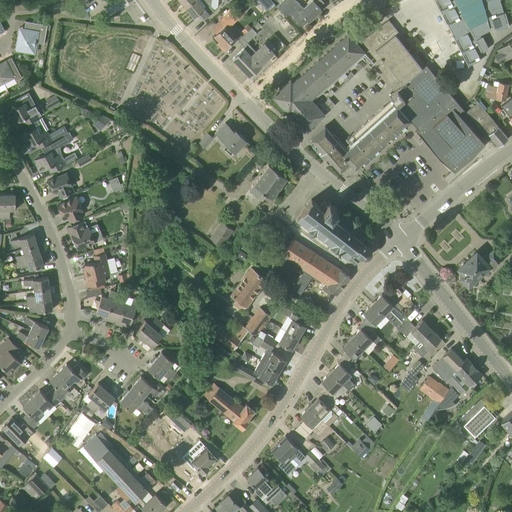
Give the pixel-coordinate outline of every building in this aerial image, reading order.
[(193,0),(185,7),(194,17),(198,13),(203,20),(214,11),(211,6),(211,0),(193,0)] [(270,0),(257,0),(266,9),(273,3),(270,0)] [(304,8),(295,0),(283,0),(276,6),(286,16),(288,14),(287,13),(289,12),(302,26),(308,20),(308,21),(321,9),(312,0),(304,8)] [(434,0),(447,24),(447,23),(454,36),(453,36),(468,66),(469,66),(480,60),(481,60),(477,52),(481,50),(482,52),(485,51),(487,49),(487,47),(487,45),(482,36),(480,37),(479,35),(487,31),(488,30),(489,28),(489,26),(493,25),(495,30),(496,30),(508,26),(509,26),(505,12),(504,12),(499,0),(434,0)] [(381,18),(386,13),(383,9),(377,14),(381,18)] [(256,51),(247,42),(251,38),(257,33),(243,18),(236,25),(244,34),(238,40),(243,46),(244,45),(245,47),(244,48),(243,48),(232,58),(249,76),(260,65),(251,56),(253,54),(256,51)] [(223,49),(235,38),(226,28),(228,26),(221,19),(213,28),(217,32),(212,37),(219,44),(218,45),(221,48),(222,47),(223,49)] [(412,96),(400,108),(409,118),(418,129),(416,130),(418,132),(423,137),(424,136),(454,169),(484,142),(458,113),(463,109),(426,64),(422,68),(396,36),(399,33),(388,19),(361,41),(380,64),(378,66),(390,82),(397,77),(402,83),(404,85),(403,86),(412,96)] [(50,29),(51,25),(25,20),(23,33),(18,32),(15,50),(31,52),(33,42),(44,44),(46,28),(50,29)] [(362,53),(364,52),(364,51),(348,33),(287,87),(285,85),(272,96),(288,114),(291,112),(291,113),(294,110),(299,116),(297,118),(299,121),(298,121),(299,122),(299,121),(306,130),(324,114),(311,98),(362,53)] [(499,63),(502,61),(511,54),(511,39),(499,48),(501,51),(494,55),(499,63)] [(260,65),(273,52),(270,49),(273,46),(268,40),(256,51),(253,54),(251,56),(260,65)] [(15,81),(22,77),(11,57),(0,62),(0,75),(4,83),(14,77),(15,81)] [(483,65),(476,79),(480,81),(487,67),(483,65)] [(506,93),(508,84),(499,82),(498,87),(497,91),(506,93)] [(505,100),(506,93),(497,91),(498,87),(493,86),(488,85),(485,97),(496,99),(505,100)] [(397,129),(400,126),(407,120),(409,118),(400,108),(412,96),(403,86),(390,98),(391,99),(390,101),(389,102),(379,110),(397,129)] [(13,100),(17,107),(8,112),(11,117),(10,118),(13,123),(24,117),(27,123),(38,116),(33,106),(34,105),(27,92),(13,100)] [(48,110),(60,103),(55,94),(46,99),(48,103),(45,104),(48,110)] [(466,112),(492,143),(494,141),(498,146),(508,138),(482,106),(488,101),(484,97),(478,102),(466,112)] [(85,108),(81,115),(89,118),(92,111),(85,108)] [(384,140),(397,129),(379,110),(367,121),(384,140)] [(102,127),(109,118),(100,114),(94,121),(102,127)] [(45,130),(39,118),(28,124),(31,130),(21,136),(24,141),(23,142),(26,147),(37,141),(40,146),(52,140),(46,129),(45,130)] [(372,151),(384,140),(367,121),(355,132),(372,151)] [(234,132),(225,123),(215,132),(234,152),(246,141),(235,130),(234,132)] [(64,125),(56,129),(60,136),(63,134),(68,131),(64,125)] [(315,150),(317,152),(334,137),(324,126),(311,138),(318,147),(315,150)] [(54,170),(65,164),(77,157),(74,151),(62,158),(56,148),(73,139),(69,131),(68,131),(63,134),(65,136),(42,148),(45,154),(34,159),(38,165),(37,166),(40,171),(51,165),(54,170)] [(360,162),(372,151),(355,132),(346,140),(349,143),(345,147),(360,162)] [(205,147),(213,137),(208,133),(200,142),(205,147)] [(334,137),(317,152),(324,160),(327,157),(330,160),(344,148),(334,137)] [(348,176),(350,176),(351,175),(362,165),(360,162),(345,147),(344,148),(330,160),(340,171),(342,174),(344,175),(346,176),(348,176)] [(88,153),(76,160),(80,167),(92,160),(88,153)] [(272,197),(286,176),(269,163),(249,190),(262,200),(267,194),(272,197)] [(69,179),(66,173),(48,180),(53,192),(57,190),(60,197),(74,192),(71,185),(75,183),(73,178),(69,179)] [(117,177),(109,180),(114,192),(122,189),(121,187),(120,184),(117,177)] [(4,218),(10,218),(10,209),(15,209),(15,194),(4,194),(4,218)] [(79,203),(76,197),(58,204),(63,217),(68,216),(70,222),(83,217),(80,211),(84,209),(81,203),(79,203)] [(127,199),(117,203),(118,206),(122,209),(130,206),(127,199)] [(302,212),(297,219),(309,228),(308,229),(309,229),(308,230),(308,231),(308,232),(308,233),(308,234),(309,234),(309,235),(310,235),(311,236),(312,236),(313,236),(314,236),(314,235),(315,235),(316,234),(330,245),(327,249),(335,256),(335,255),(345,263),(348,258),(355,263),(356,261),(357,262),(360,259),(359,258),(361,256),(362,256),(363,257),(364,257),(365,257),(366,257),(367,257),(368,256),(369,256),(370,255),(370,254),(371,253),(371,252),(372,251),(371,250),(371,249),(371,248),(370,247),(370,246),(369,245),(371,243),(372,243),(374,240),(373,240),(375,237),(367,231),(359,225),(360,224),(351,218),(329,201),(327,203),(324,200),(319,206),(311,199),(301,212),(302,212)] [(83,221),(67,227),(70,235),(72,235),(78,249),(102,239),(98,231),(91,234),(88,227),(86,228),(83,221)] [(221,221),(210,238),(222,246),(233,230),(221,221)] [(37,243),(33,233),(10,240),(12,246),(21,243),(22,248),(37,243)] [(322,288),(329,294),(332,290),(336,294),(349,277),(342,270),(293,238),(291,242),(282,254),(303,267),(302,268),(325,283),(322,288)] [(17,261),(40,254),(37,243),(22,248),(24,253),(16,256),(17,261)] [(238,249),(234,256),(242,261),(246,253),(238,249)] [(491,269),(502,260),(493,250),(487,256),(488,257),(484,260),(476,251),(457,268),(463,274),(460,277),(461,277),(461,280),(464,284),(467,285),(468,285),(489,266),(491,269)] [(88,286),(105,282),(103,275),(109,274),(104,252),(94,255),(95,261),(85,264),(85,266),(83,267),(88,286)] [(44,264),(40,254),(17,261),(19,266),(27,264),(29,269),(44,264)] [(256,292),(266,279),(251,268),(241,281),(256,292)] [(119,274),(120,282),(128,281),(126,272),(119,274)] [(49,287),(48,276),(24,280),(25,286),(33,284),(34,290),(49,287)] [(27,302),(51,298),(49,287),(34,290),(35,295),(26,296),(27,302)] [(106,319),(116,291),(110,290),(107,298),(101,296),(95,315),(106,319)] [(118,323),(124,304),(118,302),(121,293),(116,291),(106,319),(118,323)] [(401,321),(389,309),(393,305),(382,294),(372,303),(384,315),(401,331),(410,321),(405,317),(401,321)] [(130,327),(139,299),(133,297),(130,306),(124,304),(118,323),(130,327)] [(52,309),(51,298),(27,302),(28,307),(36,306),(37,311),(52,309)] [(293,311),(283,305),(280,303),(276,310),(279,311),(289,317),(293,311)] [(373,331),(377,326),(375,323),(384,315),(372,303),(363,312),(368,317),(363,321),(373,331)] [(256,335),(270,315),(259,307),(245,327),(241,324),(234,333),(218,320),(209,332),(232,350),(248,330),(256,335)] [(43,337),(48,327),(26,316),(24,321),(32,325),(30,330),(43,337)] [(142,341),(159,321),(155,317),(150,324),(145,320),(135,332),(141,337),(139,339),(142,341)] [(298,337),(305,325),(292,318),(286,330),(298,337)] [(431,328),(422,319),(415,326),(410,321),(401,331),(406,336),(407,335),(416,344),(420,340),(431,328)] [(152,346),(162,335),(158,331),(164,324),(159,321),(142,341),(145,343),(147,342),(152,346)] [(368,354),(377,344),(376,343),(381,338),(373,331),(363,321),(358,326),(360,328),(351,337),(363,349),(368,354)] [(424,354),(429,349),(440,337),(431,328),(420,340),(416,344),(414,345),(424,354)] [(43,337),(30,330),(27,335),(19,331),(17,336),(39,347),(43,337)] [(261,330),(257,336),(263,340),(266,334),(261,330)] [(291,349),(298,337),(286,330),(279,342),(291,349)] [(266,334),(263,340),(273,345),(276,340),(266,334)] [(270,350),(273,345),(263,340),(257,336),(256,338),(252,342),(252,343),(259,347),(260,345),(266,349),(260,360),(278,371),(285,359),(273,352),(270,350)] [(351,365),(356,360),(354,357),(363,349),(351,337),(342,347),(346,351),(342,355),(351,365)] [(0,363),(9,373),(20,362),(12,353),(18,348),(8,338),(0,345),(0,351),(2,354),(0,355),(0,363)] [(464,360),(463,360),(451,348),(435,364),(439,367),(441,365),(451,374),(455,370),(464,360)] [(173,361),(161,351),(157,357),(155,355),(152,358),(173,375),(176,371),(180,366),(173,361)] [(388,371),(398,358),(391,353),(382,366),(388,371)] [(347,377),(351,373),(347,370),(351,365),(342,355),(337,360),(339,363),(330,372),(342,383),(343,384),(347,388),(349,390),(355,384),(347,377)] [(469,385),(481,374),(466,357),(463,360),(464,360),(455,370),(469,385)] [(173,375),(152,358),(150,361),(152,362),(147,368),(159,378),(162,374),(169,379),(173,375)] [(272,383),(278,371),(260,360),(253,371),(246,367),(242,373),(253,379),(257,374),(259,376),(272,383)] [(414,385),(418,378),(415,374),(424,365),(420,360),(404,377),(405,377),(400,383),(408,391),(414,385)] [(72,369),(66,363),(58,371),(70,383),(74,379),(76,381),(80,377),(82,379),(87,374),(77,364),(72,369)] [(50,390),(60,400),(70,391),(66,387),(70,383),(58,371),(50,379),(55,385),(50,390)] [(344,391),(347,388),(343,384),(342,383),(330,372),(321,381),(325,385),(321,390),(330,399),(335,394),(337,396),(341,391),(344,391)] [(419,388),(433,398),(439,403),(448,390),(429,375),(419,388)] [(440,408),(442,408),(445,408),(447,407),(450,406),(452,405),(454,404),(455,403),(453,400),(459,394),(464,390),(450,375),(446,379),(451,385),(448,390),(439,403),(438,405),(440,408)] [(159,391),(141,376),(134,384),(145,394),(149,390),(156,396),(159,391)] [(369,376),(366,378),(373,386),(379,380),(374,376),(369,376)] [(103,387),(98,382),(88,394),(92,398),(86,405),(91,408),(108,388),(105,385),(103,387)] [(243,407),(214,382),(203,395),(209,399),(208,399),(233,419),(232,420),(241,428),(248,420),(246,419),(254,410),(246,403),(243,407)] [(145,394),(134,384),(129,390),(127,388),(125,391),(145,408),(149,404),(142,398),(145,394)] [(105,408),(115,397),(109,392),(111,390),(108,388),(91,408),(94,411),(95,412),(100,405),(105,408)] [(45,395),(39,390),(31,398),(43,410),(47,406),(49,408),(53,404),(55,406),(60,400),(50,390),(45,395)] [(329,425),(337,415),(330,408),(334,403),(330,399),(321,390),(316,395),(318,397),(309,406),(327,424),(328,423),(329,425)] [(142,412),(145,408),(125,391),(122,394),(124,395),(119,401),(131,411),(131,410),(137,415),(140,411),(142,412)] [(33,427),(39,422),(37,420),(41,416),(39,414),(43,410),(31,398),(22,406),(28,412),(23,417),(33,427)] [(433,398),(421,416),(427,420),(438,405),(439,403),(433,398)] [(469,433),(472,437),(489,421),(496,414),(481,398),(457,421),(461,425),(460,426),(461,430),(463,432),(465,434),(467,434),(469,433)] [(84,404),(81,408),(86,413),(89,409),(88,407),(84,404)] [(387,404),(382,411),(390,416),(394,409),(387,404)] [(185,431),(191,424),(170,405),(164,412),(175,422),(185,431)] [(318,433),(327,424),(309,406),(300,415),(304,419),(294,429),(305,437),(313,429),(318,433)] [(511,449),(511,447),(511,410),(500,421),(511,433),(511,447),(510,448),(511,449)] [(79,448),(95,421),(79,412),(65,436),(70,439),(69,441),(79,448)] [(374,431),(382,424),(373,415),(369,420),(372,423),(369,426),(374,431)] [(20,426),(11,417),(2,427),(19,445),(33,431),(24,422),(20,426)] [(296,454),(298,457),(302,453),(297,448),(285,435),(271,450),(282,461),(278,464),(287,473),(295,466),(290,460),(296,454)] [(85,447),(96,459),(108,448),(97,436),(85,447)] [(327,436),(320,442),(327,451),(334,445),(327,436)] [(191,460),(202,472),(209,466),(208,466),(217,458),(206,446),(205,446),(199,439),(186,452),(192,459),(191,460)] [(2,444),(0,442),(0,454),(5,448),(10,447),(12,445),(5,440),(2,444)] [(467,454),(472,458),(484,444),(479,440),(467,454)] [(362,441),(354,449),(360,456),(369,448),(362,441)] [(140,497),(147,490),(108,448),(96,459),(121,486),(130,496),(135,501),(140,497)] [(310,450),(304,455),(305,456),(312,463),(310,465),(317,473),(319,471),(325,465),(320,460),(318,459),(310,450)] [(19,454),(19,458),(24,462),(25,461),(27,457),(21,452),(19,454)] [(268,477),(258,467),(246,477),(256,487),(254,489),(260,496),(265,492),(271,498),(281,488),(275,482),(273,484),(268,477)] [(39,495),(48,486),(36,472),(26,482),(39,495)] [(341,473),(337,477),(342,482),(346,478),(341,473)] [(336,489),(343,483),(337,477),(331,483),(336,489)] [(130,496),(121,486),(117,491),(126,500),(130,496)] [(157,511),(166,504),(155,493),(145,503),(140,497),(135,501),(145,511),(157,511)] [(231,511),(238,505),(228,495),(215,506),(220,511),(231,511)] [(130,504),(125,508),(117,500),(111,505),(117,511),(137,511),(136,511),(130,504)] [(268,511),(257,500),(250,507),(254,511),(268,511)] [(401,510),(405,505),(399,501),(395,506),(401,510)] [(249,508),(244,503),(239,508),(242,511),(254,511),(250,507),(249,508)]
